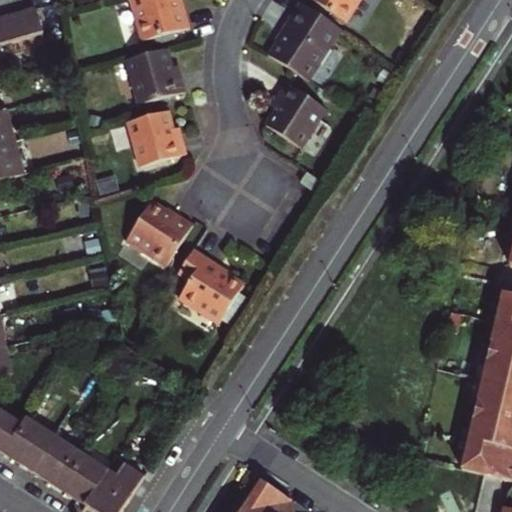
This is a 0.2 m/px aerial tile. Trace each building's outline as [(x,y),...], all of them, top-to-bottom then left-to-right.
[(183,19),(177,0),(141,0),(137,1),(142,21),(136,23),(143,50),(192,37),(187,19),(183,19)] [(363,10),(369,0),(314,0),(311,6),(353,35),(368,13),(363,10)] [(376,0),(369,0),(363,10),(368,13),(376,0)] [(130,3),(136,23),(142,21),(137,1),(130,3)] [(0,188),(24,182),(7,117),(0,118),(0,52),(42,41),(34,12),(0,21),(0,188)] [(326,76),(348,41),(306,14),(288,40),(293,43),(276,69),(309,90),(321,72),(326,76)] [(166,75),(162,60),(119,71),(130,116),(179,103),(172,73),(166,75)] [(315,94),(326,76),(321,72),(309,90),(315,94)] [(331,122),(289,95),(273,120),(278,123),(270,136),(306,161),(331,122)] [(168,139),(164,122),(120,134),(132,180),(180,167),(173,138),(168,139)] [(326,193),(307,180),(301,190),(320,203),(326,193)] [(178,228),(153,212),(131,245),(149,257),(145,263),(167,277),(196,234),(181,224),(178,228)] [(511,230),(506,230),(503,246),(511,247),(508,264),(511,265),(511,230)] [(127,251),(145,263),(149,257),(131,245),(127,251)] [(219,278),(194,262),(177,287),(188,294),(177,311),(199,325),(202,320),(220,332),(242,299),(217,283),(219,278)] [(511,295),(501,294),(499,307),(488,304),(481,336),(493,339),(483,381),(472,379),(468,398),(478,400),(473,427),(461,425),(455,454),(466,456),(463,469),(482,474),(507,479),(511,480),(511,295)] [(217,337),(220,332),(202,320),(199,325),(217,337)] [(0,381),(10,379),(0,334),(0,381)] [(43,486),(57,495),(74,506),(81,511),(83,511),(124,511),(141,486),(126,476),(118,489),(23,429),(19,435),(0,423),(0,458),(16,469),(43,486)] [(301,511),(300,503),(265,480),(244,511),(301,511)]
